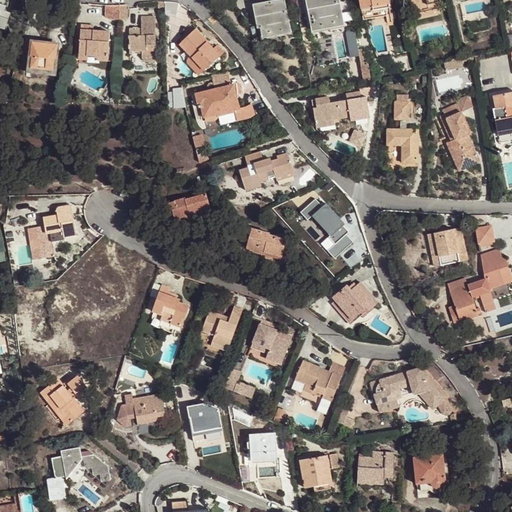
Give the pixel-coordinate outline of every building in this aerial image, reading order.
[(283,0),(282,0),(254,5),(258,27),(261,26),(263,34),(280,31),(279,23),(288,21),(283,0)] [(337,0),(307,0),(311,19),(314,19),(316,27),(333,24),(332,16),(341,14),(337,0)] [(359,0),(361,8),(372,6),(373,10),(389,7),(388,0),(359,0)] [(410,0),(413,12),(439,6),(437,0),(410,0)] [(9,16),(3,14),(5,7),(0,4),(0,24),(5,27),(9,16)] [(372,6),(361,8),(363,19),(391,14),(389,7),(373,10),(372,6)] [(341,14),(332,16),(333,24),(342,22),(341,14)] [(155,17),(141,17),(141,29),(137,29),(134,29),(129,29),(129,51),(142,51),(142,53),(142,58),(145,61),(156,61),(155,17)] [(288,21),(279,23),(280,31),(289,29),(288,21)] [(186,51),(191,57),(203,71),(220,56),(207,41),(208,41),(197,29),(182,42),(188,49),(186,51)] [(110,32),(93,31),(82,30),(80,55),(108,57),(110,32)] [(358,30),(348,31),(349,55),(360,55),(358,30)] [(50,44),(32,42),(30,59),(28,59),(27,71),(56,75),(58,62),(56,62),(58,48),(50,47),(50,44)] [(186,61),(198,75),(203,71),(191,57),(186,61)] [(462,59),(454,61),(456,68),(463,66),(462,59)] [(446,71),(456,68),(454,61),(444,63),(446,71)] [(229,73),(211,78),(212,83),(210,83),(208,84),(207,86),(207,88),(209,91),(195,94),(198,108),(193,109),(196,120),(203,118),(204,122),(218,119),(217,115),(234,111),(235,117),(236,121),(247,118),(253,114),(251,107),(239,110),(235,96),(241,94),(238,84),(232,85),(229,73)] [(174,86),(175,107),(187,106),(186,86),(174,86)] [(367,96),(361,97),(360,91),(346,94),(347,99),(330,102),(329,97),(315,99),(316,102),(317,107),(313,108),(316,122),(334,119),(351,116),(350,111),(369,108),(367,96)] [(497,132),(503,131),(511,129),(511,92),(492,96),(495,108),(493,109),(497,132)] [(458,103),(463,114),(475,109),(468,94),(457,99),(458,103)] [(410,102),(395,102),(395,119),(400,120),(406,120),(410,120),(410,102)] [(465,155),(469,166),(480,162),(469,137),(472,136),(463,114),(458,103),(443,109),(452,130),(448,132),(451,140),(447,142),(454,160),(465,155)] [(370,113),(369,108),(350,111),(351,116),(370,113)] [(448,132),(452,130),(443,109),(439,111),(448,132)] [(218,121),(235,117),(234,111),(217,115),(218,119),(218,121)] [(335,124),(334,119),(316,122),(317,128),(335,124)] [(356,128),(350,139),(362,145),(368,134),(356,128)] [(387,129),(387,145),(402,145),(402,163),(418,163),(418,130),(406,129),(400,129),(387,129)] [(511,129),(503,131),(505,139),(511,137),(511,129)] [(202,135),(193,137),(196,147),(204,145),(202,135)] [(260,152),(245,157),(248,168),(239,171),(246,191),(261,186),(260,182),(276,177),(284,175),(283,173),(293,169),(288,154),(277,157),(278,160),(272,162),(264,164),(263,161),(260,152)] [(204,153),(198,154),(200,163),(213,159),(211,154),(210,153),(204,153)] [(469,166),(465,155),(454,160),(459,171),(469,166)] [(284,175),(276,177),(277,181),(295,176),(293,169),(283,173),(284,175)] [(191,219),(211,213),(206,194),(186,200),(185,198),(165,204),(168,212),(172,211),(174,219),(190,215),(191,219)] [(330,234),(321,241),(335,257),(354,241),(347,232),(350,229),(321,194),(301,210),(308,218),(313,214),(330,234)] [(64,237),(63,234),(75,232),(72,206),(57,208),(58,216),(44,218),(45,225),(36,227),(41,258),(54,256),(52,242),(64,240),(64,237)] [(191,219),(190,215),(174,219),(172,211),(168,212),(172,228),(192,222),(191,219)] [(495,242),(492,225),(476,228),(479,244),(480,244),(480,247),(483,246),(483,244),(495,242)] [(440,265),(467,259),(460,227),(452,229),(453,234),(445,235),(444,231),(427,234),(432,258),(439,257),(440,265)] [(269,233),(251,229),(246,250),(256,253),(264,255),(265,252),(282,257),(286,239),(269,235),(269,233)] [(503,257),(500,249),(482,255),(483,263),(503,257)] [(282,257),(265,252),(264,255),(256,253),(255,258),(283,265),(285,258),(282,257)] [(490,292),(489,289),(504,284),(499,270),(508,267),(505,256),(503,257),(483,263),(486,279),(478,282),(482,294),(490,292)] [(440,265),(439,257),(432,258),(434,266),(440,265)] [(466,278),(448,284),(450,291),(468,285),(466,278)] [(347,285),(334,297),(336,300),(334,302),(350,321),(367,307),(370,309),(379,301),(361,282),(357,285),(351,290),(349,287),(347,285)] [(478,282),(468,285),(450,291),(455,305),(460,321),(478,316),(472,298),(482,294),(478,282)] [(153,311),(162,314),(160,321),(181,328),(189,304),(179,300),(180,298),(176,297),(168,294),(169,291),(170,287),(162,284),(153,311)] [(509,291),(499,294),(502,304),(511,301),(509,291)] [(499,294),(489,298),(493,309),(503,306),(502,304),(499,294)] [(455,323),(460,321),(455,305),(450,307),(455,323)] [(221,316),(208,311),(200,331),(213,336),(210,343),(227,349),(241,310),(233,307),(228,319),(227,324),(219,321),(221,316)] [(261,320),(260,324),(277,331),(279,327),(261,320)] [(260,324),(247,356),(280,368),(290,341),(286,339),(287,335),(277,331),(260,324)] [(226,352),(227,349),(210,343),(209,346),(226,352)] [(345,367),(333,362),(329,371),(330,372),(329,374),(321,371),(322,369),(303,361),(296,379),(306,383),(315,387),(313,391),(324,395),(323,398),(331,401),(345,367)] [(447,396),(428,374),(421,367),(370,382),(379,412),(400,406),(398,399),(396,393),(398,384),(410,380),(417,387),(419,392),(425,391),(437,405),(438,405),(447,396)] [(231,368),(225,387),(234,390),(238,381),(241,372),(231,368)] [(87,388),(77,376),(65,386),(58,379),(42,392),(51,404),(57,398),(64,406),(59,410),(64,416),(62,417),(68,425),(85,411),(75,398),(70,393),(75,389),(79,394),(87,388)] [(410,380),(398,384),(396,393),(398,399),(402,397),(399,388),(412,385),(414,394),(419,392),(417,387),(410,380)] [(255,388),(238,381),(234,390),(251,398),(255,388)] [(306,383),(304,390),(323,398),(324,395),(313,391),(315,387),(306,383)] [(79,394),(75,389),(70,393),(75,398),(79,394)] [(164,409),(161,395),(136,399),(135,391),(125,393),(127,408),(134,407),(135,416),(137,424),(150,422),(168,419),(166,409),(164,409)] [(433,409),(437,405),(425,391),(419,392),(433,409)] [(445,412),(453,410),(447,396),(438,405),(445,412)] [(57,398),(51,404),(62,417),(64,416),(59,410),(64,406),(57,398)] [(129,417),(135,416),(134,407),(127,408),(129,417)] [(249,426),(253,417),(232,408),(235,419),(249,426)] [(189,414),(194,444),(225,439),(220,409),(206,411),(207,420),(203,421),(201,412),(189,414)] [(108,417),(104,433),(113,436),(118,419),(108,417)] [(252,447),(253,458),(277,457),(276,434),(257,435),(257,442),(252,442),(248,442),(248,448),(252,447)] [(100,475),(101,480),(110,479),(107,466),(89,452),(80,454),(79,448),(61,451),(62,456),(52,458),(55,477),(47,478),(50,500),(66,498),(63,477),(66,477),(66,478),(80,461),(84,460),(85,469),(92,468),(94,476),(100,475)] [(359,457),(357,486),(376,487),(376,483),(384,483),(385,473),(393,473),(394,452),(372,451),(372,458),(359,457)] [(328,470),(340,467),(337,453),(300,460),(305,488),(315,486),(324,485),(322,471),(328,470)] [(446,481),(444,462),(443,454),(414,457),(417,484),(421,483),(421,484),(431,483),(431,484),(432,486),(434,487),(435,488),(437,488),(439,488),(441,488),(443,487),(444,486),(445,484),(445,482),(446,481)] [(422,492),(432,491),(434,492),(437,493),(440,493),(442,492),(445,491),(447,489),(449,486),(450,483),(450,480),(448,461),(444,462),(446,481),(445,482),(445,484),(444,486),(443,487),(441,488),(439,488),(437,488),(435,488),(434,487),(432,486),(431,484),(431,483),(421,484),(422,492)] [(328,470),(322,471),(324,485),(315,486),(316,491),(331,489),(328,470)] [(171,502),(172,511),(208,511),(208,509),(188,510),(187,500),(171,502)] [(0,506),(1,511),(0,511),(21,511),(20,503),(16,504),(0,505),(0,506)]
